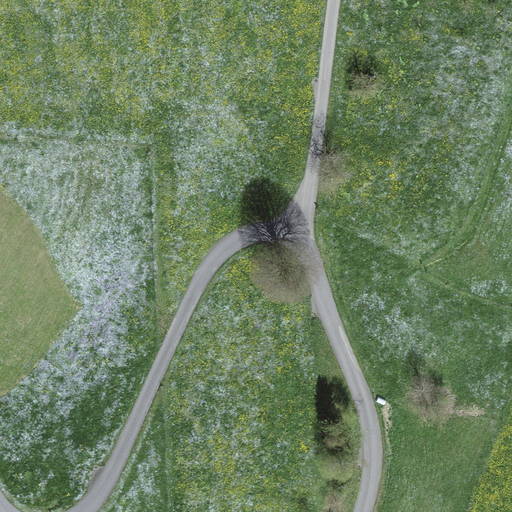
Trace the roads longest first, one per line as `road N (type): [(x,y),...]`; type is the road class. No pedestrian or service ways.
road 1 (unclassified): [(292,234),(253,232),(216,253),(112,475),(82,511)]
road 2 (unclassified): [(361,511),(373,449),(369,418),(312,258),(292,234)]
road 3 (unclassified): [(332,0),(311,173),(292,234)]
